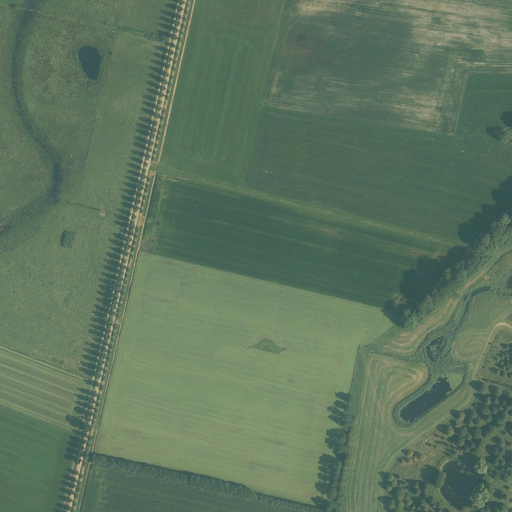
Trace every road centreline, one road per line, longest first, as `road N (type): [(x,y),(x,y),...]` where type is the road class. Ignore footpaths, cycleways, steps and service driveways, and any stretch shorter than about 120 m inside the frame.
road 1 (track): [(97,383),(184,0)]
road 2 (track): [(68,511),(97,383)]
